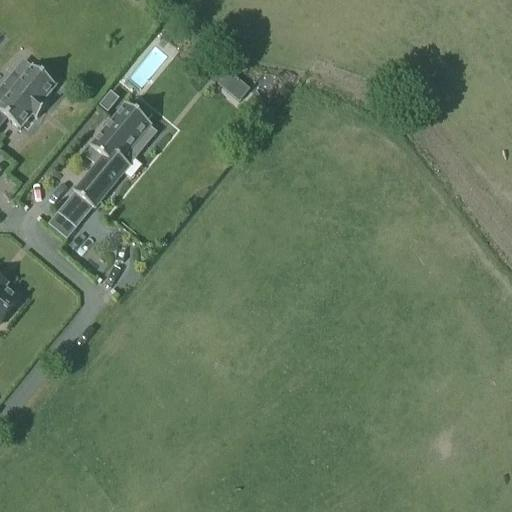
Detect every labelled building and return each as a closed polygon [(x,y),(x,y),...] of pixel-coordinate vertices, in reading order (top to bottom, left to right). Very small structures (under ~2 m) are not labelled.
[(23,63),(0,90),(0,131),(8,122),(21,133),(32,119),(35,122),(48,106),(45,103),(56,90),(23,63)] [(251,94),(231,78),(221,90),(241,107),(251,94)] [(110,95),(99,109),(107,116),(118,102),(110,95)] [(95,213),(130,170),(129,169),(157,136),(150,130),(151,129),(146,125),(154,116),(137,102),(130,111),(125,107),(90,149),(92,151),(85,160),(95,168),(72,194),(95,213)] [(24,190),(43,207),(61,187),(42,171),(24,190)] [(57,216),(48,228),(66,243),(75,231),(57,216)] [(0,329),(21,303),(7,291),(10,288),(0,279),(0,329)]
